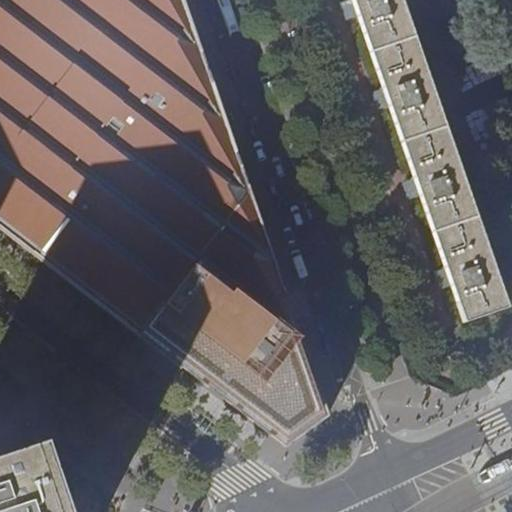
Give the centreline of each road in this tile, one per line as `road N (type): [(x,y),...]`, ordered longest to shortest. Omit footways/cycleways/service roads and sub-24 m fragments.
road 1 (tertiary): [(386,475),(223,0)]
road 2 (secondary): [(294,511),(233,475),(0,292)]
road 3 (primary): [(511,416),(386,475)]
